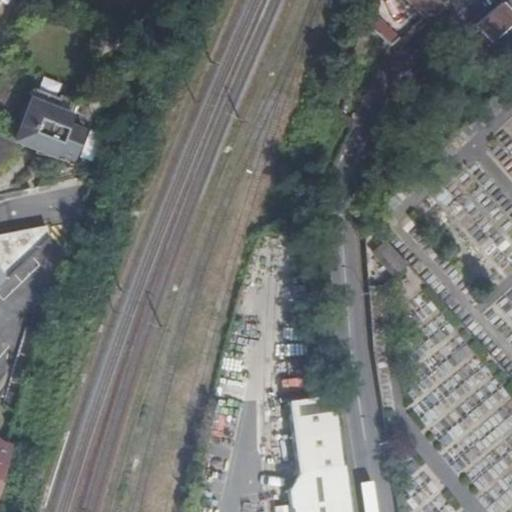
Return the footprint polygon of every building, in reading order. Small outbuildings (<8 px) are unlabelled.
[(407,0),(427,18),(441,5),(442,5),(437,0),(407,0)] [(511,12),(503,3),(488,15),(469,32),(483,48),(511,22),(511,12)] [(386,26),(378,34),(391,47),(400,40),(386,26)] [(94,94),(77,111),(94,126),(110,109),(94,93),(94,94)] [(0,171),(24,147),(0,134),(0,171)] [(51,225),(53,233),(64,222),(51,225)] [(0,266),(5,277),(53,233),(51,225),(0,234),(0,266)] [(352,511),(346,467),(340,467),(330,392),(286,398),(295,470),(286,486),(288,511),(352,511)] [(0,470),(9,443),(0,439),(0,470)]
